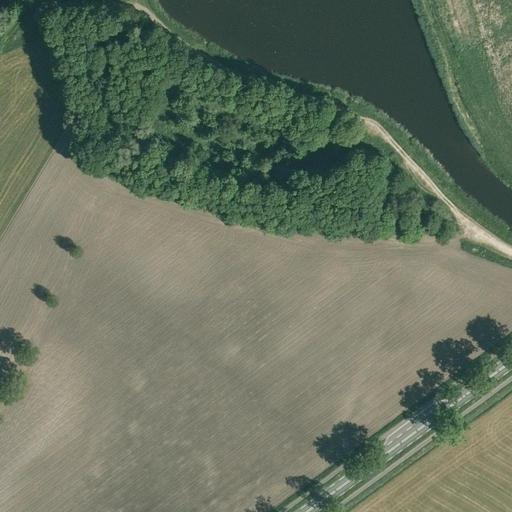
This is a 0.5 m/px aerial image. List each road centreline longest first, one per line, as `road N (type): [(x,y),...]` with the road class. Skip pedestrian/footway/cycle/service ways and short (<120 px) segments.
road 1 (track): [(511,254),(446,207),(367,126),(180,45),(124,0)]
road 2 (primary): [(306,511),(511,360)]
